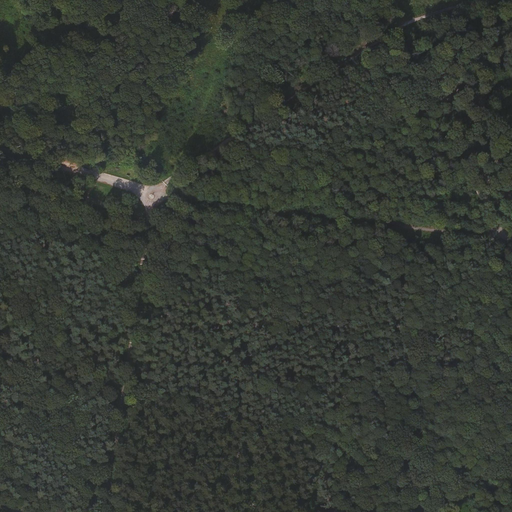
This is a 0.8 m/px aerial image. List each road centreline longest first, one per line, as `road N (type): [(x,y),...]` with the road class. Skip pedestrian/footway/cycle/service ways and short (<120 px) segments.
road 1 (track): [(0,150),(174,199),(511,239)]
road 2 (unclassified): [(103,511),(128,394),(152,193)]
road 3 (track): [(152,193),(409,22)]
road 4 (track): [(511,282),(409,22)]
